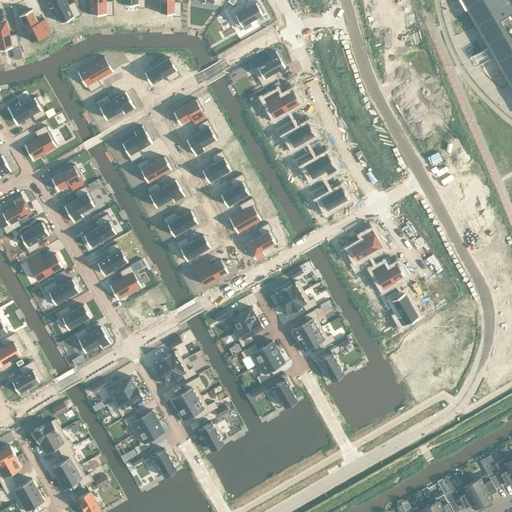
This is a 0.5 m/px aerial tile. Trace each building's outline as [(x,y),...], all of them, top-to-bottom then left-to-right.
[(45,0),(49,8),(53,6),(61,21),(61,22),(62,22),(61,21),(73,16),(74,18),(81,14),(74,1),(68,4),(66,0),(45,0)] [(88,0),(89,13),(89,14),(89,13),(105,13),(105,15),(113,15),(112,0),(109,0),(106,0),(105,0),(88,0)] [(159,0),(160,13),(173,13),(173,16),(181,16),(181,1),(174,1),(173,0),(159,0)] [(511,0),(458,0),(486,48),(477,53),(484,65),(493,59),(511,92),(511,0)] [(241,3),(227,11),(238,28),(242,26),(244,29),(251,25),(249,21),(264,13),(258,1),(245,8),(241,3)] [(32,8),(19,15),(31,41),(50,32),(44,19),(38,22),(32,8)] [(3,20),(0,20),(0,48),(11,46),(12,48),(19,46),(16,33),(10,35),(7,22),(6,19),(3,20)] [(270,59),(253,69),(263,86),(277,78),(273,72),(284,66),(276,51),(268,55),(270,59)] [(78,71),(77,71),(78,72),(78,71),(86,85),(86,86),(87,86),(90,92),(101,85),(98,79),(112,71),(113,71),(113,70),(112,71),(104,57),(105,56),(104,56),(78,71)] [(169,57),(144,71),(151,83),(165,75),(168,81),(180,75),(169,57)] [(278,89),(267,95),(271,101),(278,114),(299,102),(292,89),(282,95),(278,89)] [(107,93),(94,101),(98,107),(100,106),(106,118),(107,118),(122,109),(124,113),(134,107),(134,108),(135,107),(134,107),(131,102),(131,101),(125,91),(121,93),(111,99),(107,93)] [(18,100),(8,106),(11,111),(17,122),(31,114),(35,120),(46,114),(36,96),(20,104),(18,100)] [(196,97),(173,111),(180,123),(191,117),(195,123),(205,117),(202,111),(204,110),(196,97)] [(199,131),(187,138),(194,151),(196,154),(205,149),(202,146),(217,137),(210,124),(207,119),(196,125),(199,131)] [(292,122),(282,128),(286,134),(293,146),(315,134),(308,122),(296,128),(292,122)] [(37,137),(25,145),(33,159),(57,145),(45,125),(34,131),(37,137)] [(136,134),(120,143),(127,155),(131,161),(142,155),(139,149),(151,142),(142,125),(133,130),(136,134)] [(214,162),(202,169),(209,181),(232,168),(222,149),(210,156),(214,162)] [(310,153),(301,159),(304,165),(311,177),(325,169),(327,173),(335,168),(333,165),(326,153),(314,160),(310,153)] [(0,176),(0,177),(11,171),(7,165),(1,155),(0,155),(0,176)] [(147,157),(135,164),(146,182),(171,168),(164,156),(150,163),(147,157)] [(75,164),(51,178),(58,190),(69,184),(72,190),(83,184),(80,178),(82,177),(75,164)] [(232,186),(220,193),(227,205),(251,192),(244,180),(246,180),(242,173),(229,180),(232,186)] [(157,181),(146,187),(149,193),(149,194),(150,194),(156,205),(156,206),(157,206),(157,205),(172,197),(174,201),(184,195),(185,195),(184,194),(184,195),(181,189),(175,179),(171,181),(161,187),(157,181)] [(77,198),(65,205),(71,215),(70,215),(74,221),(83,216),(80,212),(96,204),(85,185),(74,192),(77,198)] [(326,186),(316,192),(319,198),(326,210),(348,198),(341,185),(330,192),(326,186)] [(16,204),(0,213),(7,224),(2,227),(6,234),(21,225),(17,219),(29,213),(30,209),(22,195),(13,200),(16,204)] [(230,217),(229,218),(230,218),(238,232),(237,232),(262,218),(254,204),(256,203),(252,197),(239,204),(242,210),(230,217)] [(175,210),(162,218),(166,225),(167,224),(174,235),(197,222),(190,210),(178,217),(175,210)] [(98,227),(84,235),(91,247),(116,232),(109,221),(111,220),(107,213),(94,221),(98,227)] [(42,222),(18,235),(29,253),(40,247),(37,241),(49,234),(42,222)] [(260,235),(246,242),(256,259),(264,254),(262,250),(277,241),(271,229),(272,229),(268,222),(257,228),(260,235)] [(366,237),(352,245),(359,257),(363,263),(371,258),(368,252),(381,245),(374,233),(372,229),(364,234),(366,237)] [(186,236),(175,242),(185,260),(210,246),(203,234),(190,242),(186,236)] [(109,255),(97,262),(104,274),(127,260),(117,242),(106,249),(109,255)] [(39,254),(27,261),(37,280),(62,266),(55,253),(43,260),(39,254)] [(207,259),(194,266),(205,284),(228,271),(221,259),(210,265),(207,259)] [(383,263),(372,269),(375,274),(383,287),(405,275),(397,262),(386,268),(383,263)] [(123,277),(110,284),(119,299),(142,285),(130,265),(119,271),(123,277)] [(299,266),(288,272),(292,278),(303,272),(299,266)] [(55,280),(42,287),(45,294),(47,293),(54,305),(79,290),(72,278),(58,286),(55,280)] [(280,290),(273,294),(279,304),(303,290),(297,280),(290,284),(280,290)] [(396,289),(385,295),(389,301),(392,299),(401,314),(397,317),(402,326),(407,323),(419,316),(405,292),(400,295),(396,289)] [(303,290),(279,304),(285,315),(302,305),(305,310),(316,304),(313,298),(309,300),(303,290)] [(136,298),(128,303),(139,319),(146,314),(136,298)] [(117,310),(128,327),(138,320),(127,303),(117,310)] [(68,305),(56,311),(67,330),(90,316),(83,304),(71,311),(68,305)] [(237,315),(227,320),(233,331),(257,317),(251,306),(243,311),(239,313),(239,314),(237,315)] [(225,309),(214,315),(217,321),(228,315),(225,309)] [(306,321),(291,329),(297,340),(321,326),(316,316),(317,315),(314,309),(303,316),(306,321)] [(257,317),(233,331),(242,346),(253,340),(250,335),(263,327),(257,317)] [(85,327),(73,334),(84,352),(99,343),(101,347),(110,342),(107,336),(106,336),(101,326),(88,333),(85,327)] [(321,326),(297,340),(303,350),(320,340),(324,346),(334,340),(331,333),(327,336),(321,326)] [(4,347),(0,349),(0,364),(2,368),(10,364),(8,360),(25,350),(15,333),(1,341),(4,347)] [(179,335),(168,341),(171,347),(182,341),(179,335)] [(346,335),(335,341),(339,347),(349,341),(346,335)] [(255,343),(240,352),(244,358),(249,355),(255,364),(279,351),(273,340),(258,349),(255,343)] [(159,359),(153,363),(159,373),(183,360),(177,349),(170,353),(159,359)] [(279,351),(255,364),(260,374),(256,376),(260,382),(271,376),(268,371),(285,361),(279,351)] [(332,352),(319,359),(323,366),(322,366),(326,372),(330,379),(343,371),(341,368),(343,367),(335,354),(333,355),(332,353),(332,352)] [(23,374),(12,381),(21,396),(28,391),(26,388),(43,378),(33,360),(20,368),(23,374)] [(183,360),(159,373),(165,384),(171,380),(172,380),(182,374),(185,379),(196,373),(192,367),(188,369),(183,360)] [(116,384),(107,389),(112,400),(136,386),(130,376),(122,380),(118,383),(116,384)] [(186,390),(171,399),(177,409),(201,395),(195,386),(202,382),(198,376),(183,385),(186,390)] [(104,378),(90,386),(93,392),(107,384),(104,378)] [(274,389),(272,390),(279,404),(281,403),(283,406),(296,398),(292,391),(289,386),(285,379),(272,386),(274,389)] [(264,382),(250,390),(253,396),(268,388),(264,382)] [(136,386),(112,400),(122,416),(132,409),(129,404),(142,397),(136,386)] [(201,395),(177,409),(183,419),(200,410),(203,415),(217,407),(214,401),(206,405),(201,395)] [(64,401),(53,408),(57,415),(68,408),(64,401)] [(226,404),(215,410),(218,416),(229,410),(226,404)] [(134,413),(123,419),(127,425),(129,424),(134,434),(158,420),(152,409),(137,418),(134,413)] [(34,431),(32,431),(38,442),(62,429),(55,418),(45,424),(45,423),(33,430),(34,431)] [(140,443),(134,447),(137,453),(150,445),(147,440),(164,430),(158,420),(134,434),(140,443)] [(211,421),(198,428),(202,435),(205,441),(209,448),(222,441),(221,438),(223,436),(215,423),(213,424),(211,421)] [(62,429),(38,442),(39,443),(40,442),(46,453),(57,446),(60,453),(73,445),(69,438),(67,439),(62,429)] [(10,444),(0,449),(0,464),(16,455),(10,444)] [(64,459),(50,467),(57,478),(79,465),(74,455),(76,454),(72,447),(73,446),(73,445),(60,453),(64,459)] [(153,458),(151,460),(159,473),(161,472),(163,475),(169,471),(175,468),(171,460),(172,460),(168,455),(164,448),(151,455),(152,457),(153,458)] [(140,453),(129,459),(133,465),(144,459),(140,453)] [(16,455),(0,464),(0,481),(3,486),(14,480),(10,473),(21,467),(15,456),(16,456),(16,455)] [(511,459),(507,462),(505,457),(495,463),(499,471),(505,482),(506,484),(511,480),(511,459)] [(79,465),(57,478),(63,489),(78,480),(82,487),(93,480),(89,473),(85,475),(79,465)] [(499,471),(494,474),(500,485),(505,482),(499,471)] [(487,473),(471,482),(483,503),(493,497),(490,493),(496,490),(495,487),(489,477),(487,473)] [(105,474),(94,480),(98,487),(110,481),(105,474)] [(494,474),(489,477),(495,487),(500,485),(494,474)] [(14,480),(3,486),(7,493),(10,492),(16,502),(38,489),(32,478),(18,486),(14,480)] [(450,480),(445,483),(459,510),(464,507),(455,490),(450,480)] [(483,503),(471,482),(455,490),(464,507),(471,504),(473,508),(483,503)] [(38,489),(16,502),(21,511),(31,511),(29,508),(44,500),(38,489)] [(89,490),(78,497),(79,500),(85,511),(86,511),(97,511),(101,510),(89,490)] [(454,511),(445,496),(429,505),(433,511),(454,511)]
